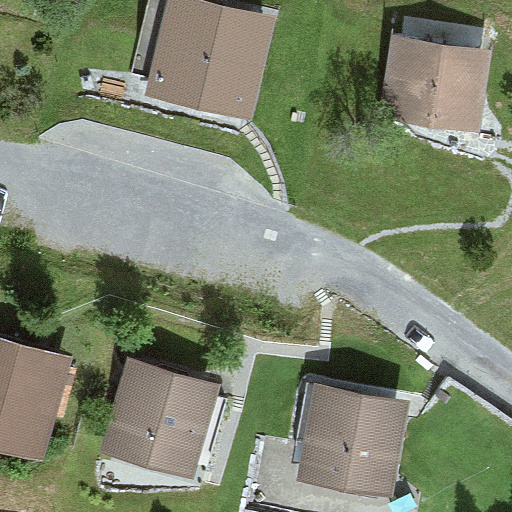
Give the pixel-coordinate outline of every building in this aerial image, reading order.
[(166,0),(147,0),(131,72),(240,99),(258,22),(166,0)] [(400,45),(391,107),(468,118),(477,57),(400,45)] [(0,430),(33,440),(42,407),(61,412),(68,387),(49,382),(55,361),(0,345),(0,430)] [(135,372),(116,439),(205,464),(224,397),(135,372)] [(511,492),(511,422),(445,377),(413,425),(511,492)] [(376,490),(378,475),(381,476),(393,407),(305,391),(293,460),(350,470),(348,485),(376,490)]
